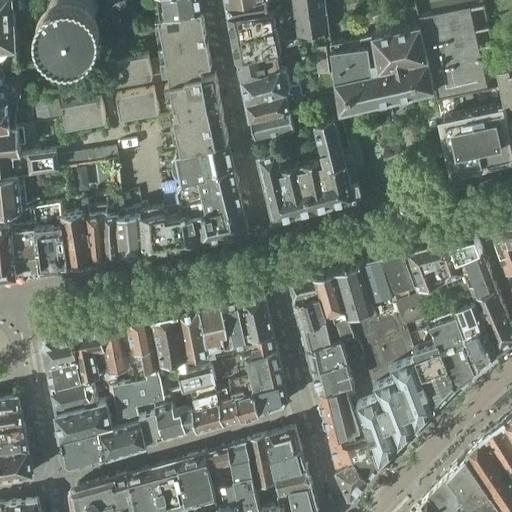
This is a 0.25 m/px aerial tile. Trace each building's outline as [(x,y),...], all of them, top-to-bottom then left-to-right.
[(0,0),(0,58),(4,58),(4,61),(44,58),(42,39),(18,41),(16,4),(26,3),(25,0),(0,0)] [(48,0),(48,3),(48,5),(48,8),(48,10),(49,13),(50,15),(51,17),(52,19),(53,21),(55,23),(57,25),(59,26),(61,28),(63,29),(66,30),(68,30),(71,31),(73,31),(76,31),(78,30),(80,30),(83,29),(85,28),(87,27),(89,25),(91,23),(93,22),(94,20),(96,17),(97,15),(98,13),(98,10),(99,8),(99,6),(99,3),(98,1),(98,0),(48,0)] [(156,0),(159,14),(202,8),(200,0),(156,0)] [(229,13),(274,8),(293,6),(292,0),(242,0),(226,2),(227,3),(229,13)] [(292,0),(293,6),(294,9),(326,5),(325,0),(292,0)] [(420,21),(435,83),(453,166),(481,159),(480,155),(484,154),(484,155),(489,154),(489,152),(511,147),(511,133),(510,125),(511,125),(497,64),(483,0),(429,0),(431,12),(419,14),(420,21)] [(294,9),(298,33),(330,28),(326,5),(294,9)] [(237,58),(276,48),(281,47),(299,42),(298,33),(294,9),(293,6),(274,8),(277,25),(233,34),(237,57),(237,58)] [(169,112),(177,149),(228,138),(221,101),(217,102),(216,97),(220,96),(215,72),(204,74),(202,64),(212,62),(202,8),(159,14),(153,15),(161,57),(150,59),(149,50),(111,57),(121,114),(159,107),(157,97),(168,95),(170,105),(178,103),(180,110),(169,112)] [(229,13),(233,34),(277,25),(274,8),(229,13)] [(411,89),(435,83),(420,21),(372,32),(332,41),(332,40),(330,40),(335,77),(337,89),(340,107),(380,97),(412,89),(411,89)] [(314,47),(317,73),(329,70),(325,44),(314,47)] [(237,58),(242,76),(281,68),(276,48),(237,58)] [(101,83),(110,81),(111,81),(110,66),(108,50),(98,51),(100,73),(101,83)] [(0,96),(18,94),(22,93),(19,74),(6,76),(5,73),(4,61),(4,58),(0,58),(0,96)] [(510,61),(497,64),(511,125),(510,125),(511,133),(511,66),(510,61)] [(242,76),(246,97),(290,86),(286,67),(281,68),(242,76)] [(337,89),(335,77),(310,81),(311,94),(337,89)] [(110,81),(101,83),(60,88),(67,124),(106,116),(102,94),(112,92),(110,81)] [(246,97),(250,116),(290,108),(296,106),(295,99),(301,84),(290,86),(246,97)] [(61,113),(56,87),(46,89),(34,91),(39,117),(61,113)] [(0,96),(0,125),(16,124),(18,94),(0,96)] [(290,108),(250,116),(255,136),(294,128),(290,108)] [(314,121),(323,156),(334,200),(335,200),(335,199),(355,193),(361,191),(361,190),(373,187),(367,166),(356,169),(350,145),(342,147),(334,116),(314,121)] [(0,152),(21,150),(20,143),(25,137),(19,133),(18,124),(16,124),(0,125),(0,152)] [(180,176),(182,177),(182,174),(199,170),(208,168),(207,165),(233,159),(228,138),(177,149),(177,150),(175,152),(174,154),(173,157),(177,172),(179,174),(180,176)] [(117,155),(117,154),(118,154),(117,145),(87,149),(60,154),(62,164),(117,155)] [(58,162),(56,147),(32,149),(35,165),(58,162)] [(271,201),(275,216),(294,211),(311,205),(301,160),(281,164),(277,147),(267,150),(259,152),(266,181),(271,201)] [(0,171),(19,169),(19,168),(35,165),(32,149),(21,150),(0,152),(0,171)] [(323,156),(301,160),(311,205),(328,201),(334,200),(323,156)] [(208,168),(199,170),(205,191),(238,183),(236,175),(233,159),(207,165),(208,168)] [(84,177),(88,173),(87,164),(74,166),(76,179),(84,177)] [(0,208),(9,207),(23,205),(19,169),(0,171),(0,208)] [(141,204),(138,205),(144,249),(158,247),(159,248),(160,249),(161,249),(163,249),(164,249),(165,249),(167,248),(168,247),(168,246),(169,245),(175,243),(175,244),(176,245),(177,246),(179,246),(180,246),(181,246),(183,246),(184,245),(185,244),(186,243),(186,241),(200,239),(249,229),(244,206),(219,213),(217,204),(209,206),(205,191),(199,170),(182,174),(182,177),(183,177),(177,186),(181,203),(165,206),(164,200),(147,203),(147,201),(142,201),(140,201),(141,204)] [(219,213),(244,206),(238,183),(205,191),(209,206),(217,204),(219,213)] [(106,192),(107,202),(110,225),(101,227),(105,255),(120,253),(115,203),(121,202),(124,202),(123,191),(106,192)] [(88,194),(82,195),(92,257),(105,255),(101,227),(110,225),(107,202),(89,204),(88,194)] [(71,209),(61,210),(68,260),(87,257),(92,257),(82,195),(73,196),(74,209),(71,209)] [(60,199),(31,204),(40,264),(68,260),(61,210),(60,199)] [(121,204),(121,202),(115,203),(120,253),(144,249),(138,205),(118,208),(118,205),(121,204)] [(23,205),(9,207),(17,268),(40,265),(40,264),(31,204),(23,205)] [(9,207),(0,208),(0,270),(17,268),(9,207)] [(507,268),(509,267),(511,266),(511,220),(492,225),(505,262),(507,268)] [(475,229),(451,235),(459,255),(481,247),(482,246),(480,242),(479,242),(478,238),(475,229)] [(431,240),(430,240),(447,284),(468,276),(459,255),(451,235),(431,240)] [(404,247),(419,286),(421,293),(446,285),(447,284),(430,240),(423,241),(423,242),(404,247)] [(376,307),(396,374),(412,425),(414,423),(417,420),(417,419),(434,402),(437,400),(399,294),(419,286),(404,247),(384,252),(400,299),(376,307)] [(488,265),(481,247),(459,255),(468,276),(475,294),(496,285),(489,267),(489,265),(488,265)] [(345,356),(352,378),(355,386),(396,374),(376,307),(400,299),(384,252),(361,258),(335,265),(349,311),(348,311),(353,328),(339,333),(346,355),(345,356)] [(331,313),(338,333),(339,333),(353,328),(348,311),(349,311),(335,265),(314,269),(321,290),(325,303),(327,308),(334,306),(336,311),(331,313)] [(289,275),(295,298),(321,290),(314,269),(289,275)] [(465,342),(474,366),(497,349),(475,294),(468,276),(447,284),(446,285),(452,305),(455,304),(458,312),(467,337),(465,342)] [(475,294),(497,349),(497,348),(509,340),(510,341),(511,339),(511,325),(506,310),(496,285),(475,294)] [(399,294),(437,400),(443,393),(456,381),(428,308),(421,293),(419,286),(399,294)] [(264,289),(241,294),(250,335),(273,329),(266,300),(264,294),(265,294),(264,289)] [(302,320),(322,315),(319,305),(325,303),(321,290),(295,298),(298,308),(297,310),(300,319),(302,320)] [(225,354),(246,350),(254,349),(250,335),(241,294),(221,299),(227,327),(222,329),(225,342),(226,344),(241,341),(243,349),(225,352),(225,354)] [(225,342),(222,329),(227,327),(221,299),(215,300),(199,304),(209,351),(211,359),(213,359),(213,357),(225,354),(225,352),(223,344),(225,342)] [(199,362),(198,353),(209,351),(199,304),(184,307),(178,308),(178,309),(187,354),(188,365),(199,362)] [(428,308),(456,381),(457,379),(461,376),(465,377),(469,374),(469,370),(474,366),(465,342),(467,337),(458,312),(440,319),(435,305),(428,308)] [(188,365),(187,354),(178,309),(154,313),(158,336),(163,359),(158,360),(162,378),(167,376),(169,388),(183,385),(184,387),(185,386),(215,378),(211,361),(211,359),(199,362),(188,365)] [(307,340),(308,343),(338,333),(331,313),(322,315),(302,320),(304,329),(302,331),(304,339),(307,340)] [(162,378),(158,360),(148,314),(128,318),(121,320),(121,321),(122,325),(129,363),(132,377),(138,399),(155,395),(165,393),(162,378)] [(101,369),(104,385),(105,389),(110,387),(109,382),(114,381),(118,380),(114,366),(129,363),(122,325),(121,321),(121,320),(102,323),(106,352),(107,363),(109,367),(101,369)] [(75,356),(80,375),(91,372),(101,369),(97,355),(106,352),(102,323),(96,325),(89,326),(73,330),(75,356)] [(250,335),(254,349),(254,351),(277,346),(273,329),(250,335)] [(47,362),(48,362),(75,356),(73,330),(47,335),(46,335),(43,340),(43,341),(47,362)] [(311,356),(313,365),(345,356),(346,355),(339,333),(338,333),(308,343),(308,345),(307,347),(309,355),(311,356)] [(229,375),(256,369),(259,383),(284,376),(280,359),(277,346),(254,351),(254,349),(246,350),(225,354),(213,357),(213,359),(211,359),(211,361),(215,378),(216,377),(229,375)] [(48,362),(52,382),(80,375),(75,356),(48,362)] [(313,365),(319,387),(352,378),(345,356),(313,365)] [(57,410),(107,396),(105,389),(104,385),(101,369),(91,372),(80,375),(52,382),(54,398),(57,410)] [(260,406),(265,405),(259,383),(256,369),(229,375),(230,380),(234,393),(236,393),(243,412),(260,406)] [(396,374),(355,386),(363,411),(369,428),(380,458),(382,456),(397,440),(398,440),(400,437),(412,425),(396,374)] [(162,378),(165,393),(155,395),(165,434),(187,427),(181,406),(176,407),(170,389),(169,388),(167,376),(162,378)] [(259,383),(265,405),(289,398),(288,394),(284,376),(259,383)] [(147,439),(139,412),(136,400),(138,399),(132,377),(118,380),(114,381),(109,382),(110,387),(105,389),(107,396),(111,395),(117,419),(121,417),(128,445),(147,439)] [(212,420),(225,416),(218,384),(218,383),(216,377),(215,378),(185,386),(190,404),(192,404),(198,424),(212,420)] [(328,423),(330,434),(355,426),(361,424),(350,388),(355,386),(352,378),(319,387),(321,397),(320,400),(325,422),(328,423)] [(236,393),(234,393),(230,380),(229,381),(218,384),(225,416),(243,412),(236,393)] [(0,408),(21,405),(18,390),(14,391),(0,392),(0,408)] [(57,410),(61,434),(102,423),(117,419),(111,395),(107,396),(57,410)] [(165,434),(155,395),(138,399),(136,400),(139,412),(147,439),(165,434)] [(198,424),(192,404),(190,404),(181,406),(187,427),(198,424)] [(0,408),(0,422),(23,420),(21,405),(0,408)] [(484,431),(483,431),(510,469),(511,466),(511,427),(504,416),(498,420),(484,431)] [(117,419),(102,423),(108,451),(128,445),(121,417),(117,419)] [(0,436),(25,433),(23,420),(0,422),(0,436)] [(102,423),(61,434),(65,456),(65,457),(66,458),(67,459),(67,460),(69,461),(70,461),(71,461),(72,461),(73,461),(74,461),(84,458),(108,451),(102,423)] [(295,423),(268,431),(274,452),(277,451),(301,445),(295,423)] [(330,434),(337,462),(355,449),(353,445),(359,441),(355,434),(357,433),(357,432),(355,426),(330,434)] [(355,449),(369,471),(373,466),(379,459),(380,458),(369,428),(357,432),(357,433),(355,434),(359,441),(353,445),(355,449)] [(246,437),(256,485),(281,479),(279,470),(282,470),(277,451),(274,452),(268,431),(268,430),(246,437)] [(466,450),(492,488),(506,511),(511,511),(511,472),(510,469),(483,431),(466,450)] [(0,436),(0,449),(28,446),(25,433),(0,436)] [(228,442),(243,511),(263,511),(263,509),(261,509),(260,507),(258,495),(256,485),(246,437),(228,442)] [(206,449),(218,511),(243,511),(228,442),(206,448),(206,449)] [(306,463),(301,445),(277,451),(282,470),(306,463)] [(28,446),(0,449),(0,474),(0,475),(1,475),(1,476),(4,476),(4,475),(24,472),(33,471),(29,453),(28,446)] [(193,509),(193,511),(218,511),(206,449),(178,456),(190,510),(193,509)] [(355,449),(337,462),(348,486),(349,486),(353,487),(354,487),(369,471),(355,449)] [(454,463),(445,473),(469,506),(463,511),(469,511),(492,488),(466,450),(460,456),(458,454),(452,460),(454,463)] [(168,511),(193,511),(193,509),(190,510),(178,456),(157,462),(168,511)] [(121,511),(168,511),(157,462),(147,465),(135,468),(128,470),(136,507),(121,510),(121,511)] [(281,479),(283,487),(290,484),(290,486),(311,481),(306,463),(282,470),(279,470),(281,479)] [(78,484),(76,485),(73,483),(71,484),(68,487),(69,490),(71,492),(72,494),(73,501),(73,503),(75,510),(74,510),(74,511),(76,511),(113,505),(121,510),(136,507),(128,470),(126,470),(126,471),(118,473),(116,473),(116,474),(108,476),(106,476),(106,477),(98,479),(98,478),(96,479),(88,482),(88,481),(78,484)] [(445,473),(430,489),(447,511),(463,511),(469,506),(445,473)] [(294,508),(300,507),(317,503),(311,481),(290,486),(294,508)] [(469,511),(506,511),(492,488),(469,511)] [(447,511),(430,489),(413,507),(416,511),(447,511)] [(37,496),(6,500),(7,511),(39,511),(39,510),(37,496)] [(263,511),(301,511),(300,507),(294,508),(282,511),(280,502),(279,503),(260,507),(261,509),(263,509),(263,511)] [(300,507),(301,511),(319,511),(317,503),(300,507)]
